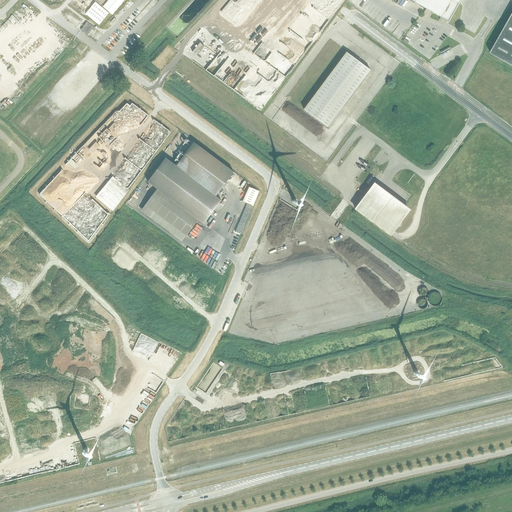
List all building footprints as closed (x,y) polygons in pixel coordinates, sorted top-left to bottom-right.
[(124,0),(108,0),(103,7),(112,15),(124,0)] [(410,0),(440,17),(439,19),(441,21),(443,18),(448,21),(459,0),(410,0)] [(363,1),(359,6),(363,9),(367,4),(363,1)] [(109,13),(102,7),(95,2),(85,14),(99,25),(109,13)] [(511,15),(491,53),(511,65),(511,15)] [(87,32),(92,26),(87,22),(82,28),(87,32)] [(273,64),(286,73),(300,55),(280,40),(274,48),(277,51),(270,61),(273,64)] [(197,56),(204,46),(200,43),(192,52),(197,56)] [(450,47),(440,51),(443,57),(453,53),(450,47)] [(258,83),(273,63),(255,50),(241,69),(239,67),(241,64),(238,61),(234,66),(258,83)] [(346,52),(304,109),(328,127),(370,70),(346,52)] [(359,60),(364,64),(367,59),(363,55),(359,60)] [(147,182),(157,189),(145,205),(186,236),(198,220),(204,224),(221,200),(216,196),(234,172),(194,142),(176,165),(165,157),(147,182)] [(302,145),(299,151),(305,154),(308,148),(302,145)] [(78,150),(70,157),(77,165),(85,158),(78,150)] [(114,208),(130,187),(113,173),(96,194),(114,208)] [(349,177),(346,182),(354,187),(352,190),(357,193),(362,185),(349,177)] [(355,205),(355,206),(391,233),(411,207),(374,179),(355,205)] [(259,191),(249,187),(243,201),(253,205),(259,191)] [(247,204),(235,232),(240,234),(252,206),(247,204)] [(211,214),(207,220),(213,223),(216,217),(211,214)] [(206,242),(199,255),(204,258),(207,252),(210,254),(214,247),(208,244),(209,243),(206,242)] [(493,242),(490,249),(496,251),(498,244),(493,242)]
